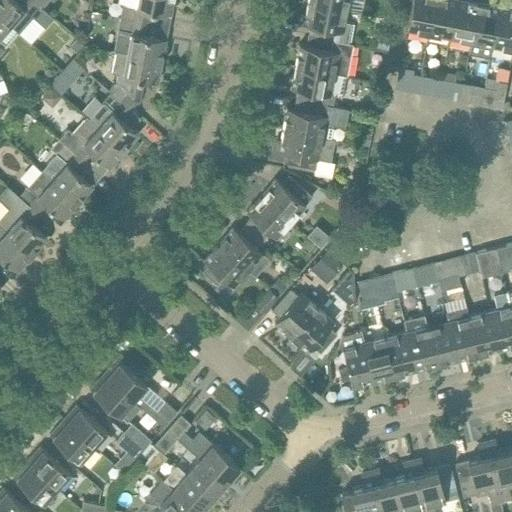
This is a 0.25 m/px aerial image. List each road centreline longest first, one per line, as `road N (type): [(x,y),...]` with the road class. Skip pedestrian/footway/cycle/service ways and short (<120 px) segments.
road 1 (tertiary): [(112,262),(212,139),(239,0)]
road 2 (residential): [(112,262),(306,437)]
road 3 (residential): [(306,437),(511,383)]
road 4 (tertiary): [(0,391),(112,262)]
